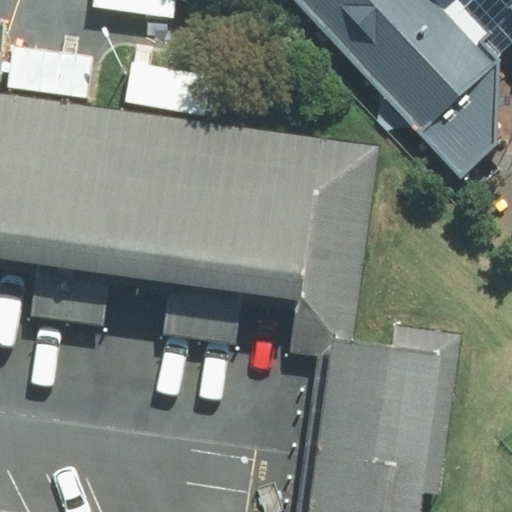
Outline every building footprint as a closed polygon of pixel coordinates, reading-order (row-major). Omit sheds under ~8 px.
[(175,0),(92,0),(92,6),(173,17),(175,0)] [(511,0),(296,0),(466,182),(504,148),(509,60),(511,57),(511,0)] [(69,54),(12,46),(6,88),(88,99),(94,57),(69,54)] [(141,65),(132,63),(124,102),(205,117),(212,77),(141,65)] [(380,146),(0,95),(0,256),(40,262),(32,316),(103,325),(110,274),(169,282),(162,335),(236,345),(243,293),(296,300),(289,354),(315,358),(295,511),(424,511),(426,496),(444,499),(467,331),(393,321),(390,344),(354,340),(380,146)]
